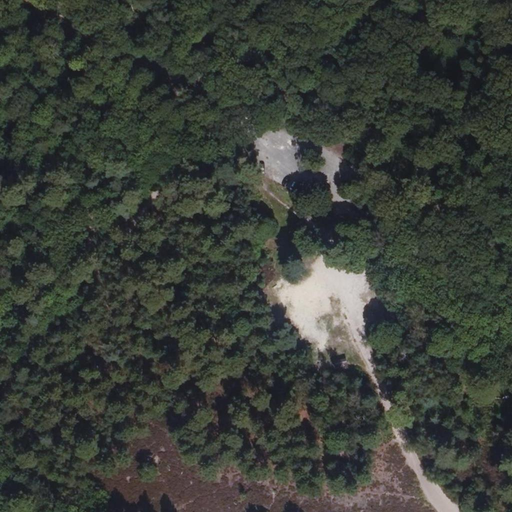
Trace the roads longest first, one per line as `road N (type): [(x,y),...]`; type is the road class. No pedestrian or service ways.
road 1 (unclassified): [(38,0),(360,183)]
road 2 (track): [(0,334),(119,235),(188,161),(216,163),(267,133)]
road 3 (track): [(233,154),(326,224),(511,326)]
road 4 (track): [(326,224),(404,442),(446,511)]
road 5 (track): [(360,183),(511,265)]
